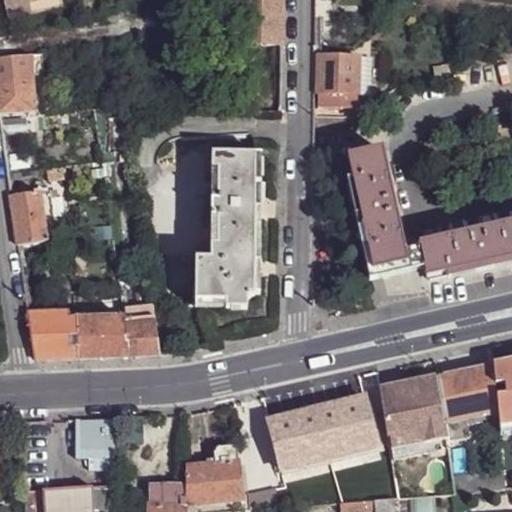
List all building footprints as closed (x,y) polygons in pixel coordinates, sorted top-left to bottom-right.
[(32,9),(29,0),(20,0),(5,3),(7,15),(32,9)] [(212,0),(200,0),(202,9),(214,7),(212,0)] [(281,46),(281,0),(264,0),(242,1),(240,1),(241,46),(281,46)] [(317,56),(317,109),(367,110),(368,96),(357,96),(358,57),(317,56)] [(0,116),(36,114),(32,57),(0,60),(0,116)] [(280,114),(281,70),(248,70),(248,115),(254,114),(280,114)] [(86,122),(84,112),(75,113),(76,123),(86,122)] [(88,132),(96,130),(93,112),(84,112),(86,122),(88,132)] [(76,123),(75,113),(65,113),(66,124),(76,123)] [(255,135),(254,114),(248,115),(194,118),(179,119),(179,141),(255,135)] [(373,274),(407,266),(404,254),(383,153),(348,160),(373,274)] [(225,304),(246,305),(247,305),(247,303),(249,299),(254,297),(254,296),(254,276),(254,262),(255,217),(255,203),(255,157),(254,157),(211,156),(211,172),(217,172),(217,202),(211,202),(211,217),(217,217),(216,247),(210,247),(210,261),(210,263),(224,263),(224,276),(225,276),(225,283),(195,282),(195,304),(225,304)] [(40,195),(48,245),(58,243),(50,190),(40,190),(40,195)] [(10,200),(18,250),(48,245),(40,195),(10,200)] [(511,261),(511,224),(419,245),(420,251),(422,263),(426,281),(511,261)] [(407,266),(422,263),(420,251),(404,254),(407,266)] [(195,261),(195,282),(225,283),(225,276),(224,276),(224,263),(210,263),(210,261),(195,261)] [(126,332),(155,330),(154,315),(140,316),(140,307),(123,310),(124,319),(126,332)] [(27,316),(29,324),(76,321),(76,314),(27,316)] [(79,362),(130,359),(126,332),(124,319),(76,321),(79,362)] [(37,363),(79,362),(76,321),(29,324),(34,361),(37,363)] [(160,357),(155,330),(126,332),(130,359),(160,357)] [(511,342),(491,348),(492,367),(497,413),(498,425),(498,427),(511,425),(511,342)] [(492,367),(437,378),(443,425),(490,414),(497,413),(492,367)] [(443,425),(437,378),(381,390),(389,443),(421,438),(422,446),(435,444),(436,454),(447,452),(443,427),(443,425)] [(271,422),(269,422),(273,435),(276,451),(281,471),(379,447),(367,399),(271,422)] [(498,425),(497,413),(490,414),(491,427),(498,425)] [(276,451),(273,435),(267,436),(270,452),(272,451),(276,451)] [(422,446),(421,438),(389,443),(391,455),(392,461),(436,454),(435,444),(422,446)] [(248,511),(279,509),(277,490),(242,492),(238,454),(214,456),(215,468),(186,470),(186,487),(150,486),(149,511),(248,511)] [(392,461),(391,455),(382,457),(384,470),(393,468),(392,461)] [(359,494),(360,503),(373,502),(394,500),(398,500),(393,468),(384,470),(387,491),(359,494)] [(502,472),(451,477),(453,495),(480,492),(479,482),(503,480),(503,475),(502,472)] [(504,490),(503,480),(479,482),(480,492),(504,490)] [(111,511),(112,487),(24,495),(23,511),(111,511)] [(342,496),(340,504),(360,503),(359,494),(342,496)] [(435,511),(435,497),(413,499),(413,511),(435,511)] [(394,511),(394,500),(373,502),(374,511),(394,511)] [(360,503),(340,504),(340,511),(374,511),(373,502),(360,503)]
